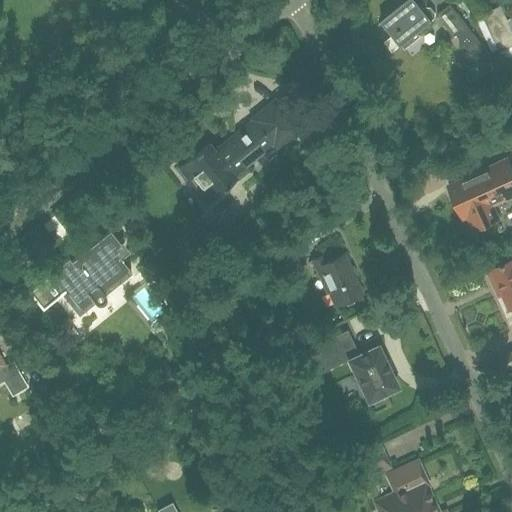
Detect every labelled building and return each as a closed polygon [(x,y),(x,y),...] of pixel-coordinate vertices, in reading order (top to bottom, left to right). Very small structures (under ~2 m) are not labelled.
[(407,0),(383,20),(378,23),(390,38),(385,42),(393,52),(402,45),(404,47),(420,35),(418,32),(433,20),(435,19),(436,13),(431,6),(425,6),(423,7),(416,0),(407,0)] [(439,13),(487,73),(494,67),(488,59),(491,56),(450,4),(439,13)] [(481,14),(499,52),(511,45),(511,28),(501,5),(481,14)] [(294,126),(275,101),(275,100),(252,118),(253,119),(255,121),(243,130),(243,132),(236,138),(234,134),(214,150),(209,143),(177,167),(178,168),(186,177),(186,178),(197,192),(197,191),(205,201),(205,202),(236,178),(233,174),(294,126)] [(467,173),(446,183),(454,201),(461,215),(464,214),(467,212),(470,220),(474,228),(486,223),(498,217),(495,211),(492,204),(507,197),(511,194),(511,167),(507,155),(491,162),(479,168),(467,173)] [(66,256),(27,288),(40,305),(61,290),(64,294),(61,295),(67,302),(69,300),(72,304),(86,294),(92,301),(92,302),(93,303),(94,303),(95,304),(96,304),(97,304),(98,304),(99,304),(100,304),(101,303),(102,303),(102,302),(103,301),(103,300),(104,299),(104,298),(104,297),(104,296),(103,295),(103,294),(102,293),(100,290),(125,269),(128,272),(129,271),(115,254),(111,249),(118,244),(108,231),(108,230),(69,260),(66,256)] [(271,251),(278,266),(300,257),(293,241),(271,251)] [(336,305),(363,292),(344,253),(325,262),(322,255),(312,260),(325,288),(327,287),(336,305)] [(511,260),(489,271),(499,295),(502,294),(509,308),(511,306),(511,260)] [(209,303),(218,321),(243,308),(234,291),(209,303)] [(348,328),(307,348),(319,373),(350,358),(357,373),(353,375),(358,386),(362,384),(369,399),(398,385),(378,344),(360,353),(348,328)] [(10,360),(0,365),(0,380),(1,380),(9,395),(24,386),(10,360)] [(28,390),(39,409),(61,397),(50,377),(28,390)] [(133,431),(119,438),(129,459),(143,453),(133,431)] [(378,437),(348,451),(357,471),(387,457),(378,437)] [(114,466),(104,445),(88,452),(98,473),(114,466)] [(377,511),(446,511),(446,510),(442,511),(435,511),(421,481),(427,478),(418,461),(388,475),(395,488),(371,499),(377,511)] [(175,511),(170,501),(155,509),(156,511),(175,511)]
